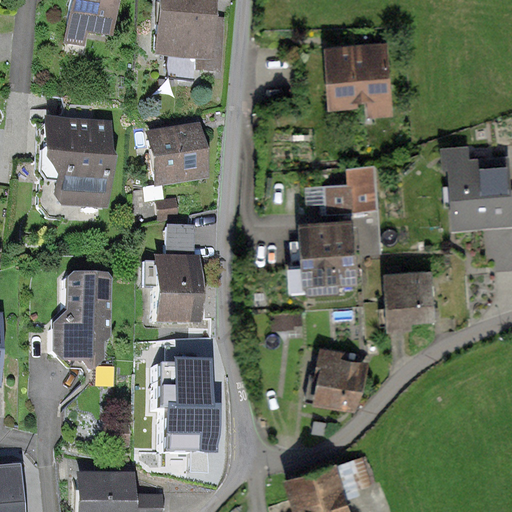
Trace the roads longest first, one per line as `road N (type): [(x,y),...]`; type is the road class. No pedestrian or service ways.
road 1 (residential): [(250,461),(223,317),(244,0)]
road 2 (residential): [(511,321),(433,351),(329,451),(291,464),(250,461)]
road 3 (residential): [(26,0),(10,138)]
